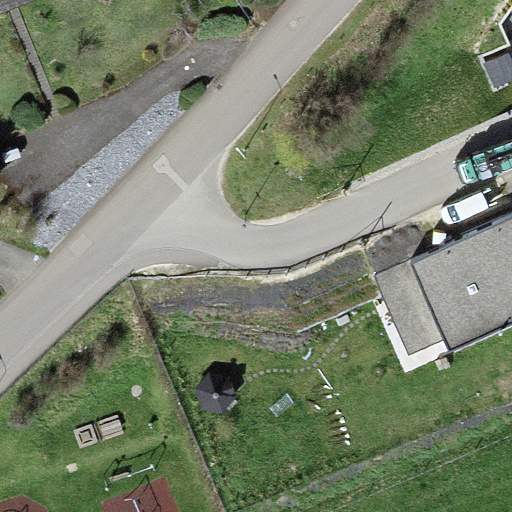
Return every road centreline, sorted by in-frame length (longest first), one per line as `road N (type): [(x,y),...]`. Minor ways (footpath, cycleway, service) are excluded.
road 1 (residential): [(158,193),(222,244),(289,256),(511,158)]
road 2 (residential): [(337,0),(158,193)]
road 3 (residential): [(158,193),(0,339)]
